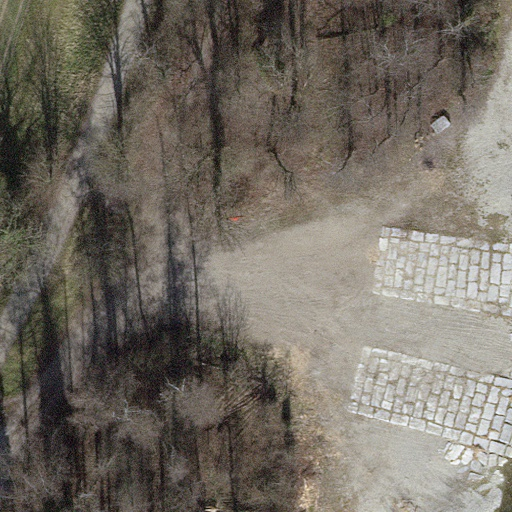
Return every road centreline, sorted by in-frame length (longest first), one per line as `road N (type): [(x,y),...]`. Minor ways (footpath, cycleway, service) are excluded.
road 1 (track): [(0,449),(93,312),(142,290),(456,326)]
road 2 (track): [(145,0),(68,215),(0,350)]
